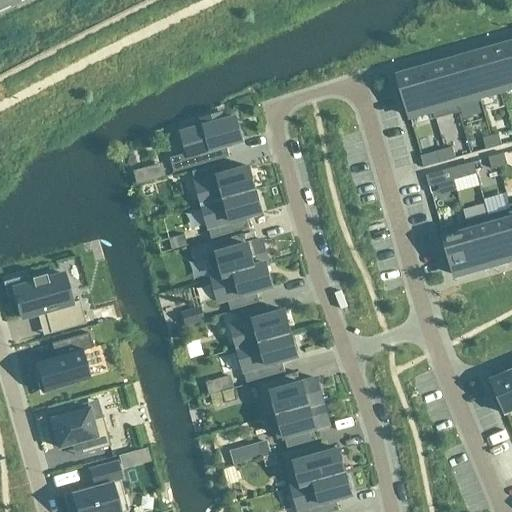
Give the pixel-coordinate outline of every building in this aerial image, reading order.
[(511,46),(491,52),(502,90),(511,87),(511,46)] [(502,90),(491,52),(468,59),(479,97),(480,96),(493,93),(502,90)] [(479,97),(468,59),(445,65),(457,108),(458,107),(481,101),(480,96),(479,97)] [(457,108),(445,65),(423,72),(422,72),(432,110),(431,110),(434,119),(459,112),(458,107),(457,108)] [(422,72),(423,72),(422,68),(396,75),(401,90),(408,116),(431,110),(432,110),(422,72)] [(174,172),(229,157),(226,146),(242,141),(235,117),(222,121),(220,114),(201,119),(203,126),(180,133),(186,153),(170,157),(174,172)] [(498,134),(490,136),(493,148),(501,146),(498,134)] [(493,148),(490,136),(482,138),(485,150),(493,148)] [(451,147),(444,149),(447,161),(455,159),(451,147)] [(447,161),(444,149),(436,151),(439,163),(447,161)] [(507,165),(503,153),(495,155),(499,167),(507,165)] [(499,167),(495,155),(488,158),(491,170),(499,167)] [(230,161),(192,171),(202,205),(256,190),(249,167),(233,171),(230,161)] [(173,175),(169,163),(146,170),(150,181),(173,175)] [(464,177),(461,165),(449,169),(453,181),(464,177)] [(453,181),(449,169),(425,175),(428,187),(453,181)] [(262,213),(256,190),(202,205),(211,239),(249,228),(246,217),(262,213)] [(511,214),(510,208),(509,209),(487,215),(501,262),(511,258),(511,214)] [(501,262),(487,215),(464,222),(478,269),(501,262)] [(478,269),(464,222),(440,228),(449,260),(453,275),(478,269)] [(172,250),(187,246),(183,234),(168,239),(172,250)] [(208,255),(214,277),(215,278),(266,264),(266,265),(268,264),(261,240),(245,245),(242,234),(214,241),(217,252),(208,255)] [(272,287),(266,265),(266,264),(215,278),(214,277),(212,277),(219,301),(228,299),(231,309),(259,302),(256,291),(272,287)] [(31,279),(32,282),(12,288),(15,298),(14,299),(16,304),(17,303),(21,319),(36,314),(44,312),(50,333),(85,324),(78,301),(71,303),(62,274),(46,278),(45,275),(31,279)] [(231,325),(238,349),(291,334),(284,310),(268,315),(265,304),(237,311),(240,322),(231,325)] [(183,326),(204,319),(201,308),(180,314),(183,326)] [(54,357),(34,363),(35,364),(36,364),(40,378),(40,380),(44,391),(76,382),(77,382),(89,378),(89,377),(88,377),(80,351),(92,348),(87,333),(51,343),(51,345),(53,344),(57,356),(54,357)] [(297,356),(291,334),(238,349),(247,382),(285,372),(281,361),(297,356)] [(511,411),(511,376),(510,371),(490,379),(491,382),(505,414),(511,411)] [(268,418),(270,417),(270,416),(322,402),(316,379),(299,383),(296,372),(258,383),(268,418)] [(236,400),(233,388),(221,392),(224,404),(236,400)] [(329,424),(322,402),(270,416),(270,417),(277,439),(284,437),(287,448),(316,440),(313,429),(329,424)] [(58,448),(78,442),(81,453),(109,445),(101,416),(91,419),(88,408),(49,419),(58,448)] [(248,448),(251,460),(271,454),(267,443),(248,448)] [(281,454),(291,488),(345,472),(339,449),(322,454),(319,443),(281,454)] [(127,453),(116,456),(120,469),(130,466),(127,453)] [(277,464),(274,454),(263,457),(265,467),(277,464)] [(71,494),(75,511),(123,511),(128,511),(119,480),(121,480),(116,462),(89,469),(94,487),(71,494)] [(352,495),(345,472),(291,488),(297,511),(332,511),(339,510),(336,500),(352,495)]
